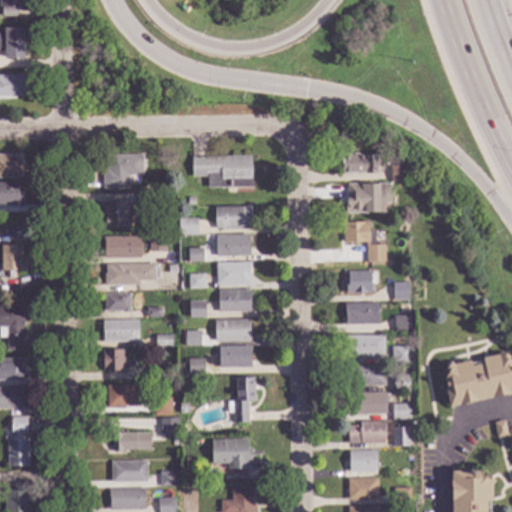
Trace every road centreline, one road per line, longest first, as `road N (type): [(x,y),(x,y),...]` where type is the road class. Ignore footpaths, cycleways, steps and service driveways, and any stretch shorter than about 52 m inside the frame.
road 1 (residential): [(70,511),(59,0)]
road 2 (residential): [(301,511),(296,153),(289,135),(268,125)]
road 3 (residential): [(268,125),(0,128)]
road 4 (motorway): [(417,0),(511,221)]
road 5 (motorway): [(511,164),(443,0)]
road 6 (residential): [(440,511),(446,438),(462,420),(511,406)]
